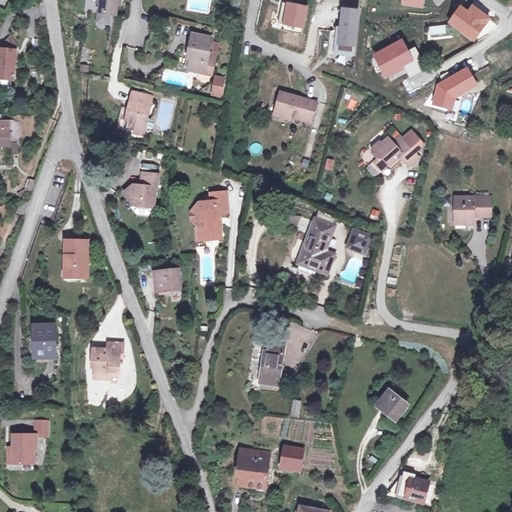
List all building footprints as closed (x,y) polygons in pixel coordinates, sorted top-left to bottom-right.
[(86,0),(85,13),(98,15),(97,24),(108,26),(109,16),(115,17),(117,0),(86,0)] [(306,9),(281,4),(277,25),(302,29),(306,9)] [(460,8),(449,23),(473,40),(489,19),(472,7),(468,13),(460,8)] [(356,12),(341,11),(339,32),(337,32),(335,53),(352,55),(356,12)] [(10,36),(8,47),(16,48),(17,42),(10,36)] [(210,41),(188,37),(186,52),(185,52),(182,70),(185,71),(185,73),(212,77),(216,57),(207,55),(210,41)] [(384,73),(392,69),(393,71),(405,65),(417,58),(413,51),(406,55),(400,44),(376,57),(384,73)] [(0,47),(0,76),(12,78),(16,48),(8,47),(0,46),(0,47)] [(422,68),(417,58),(405,65),(410,75),(422,68)] [(432,105),(450,110),(454,99),(476,86),(467,70),(437,86),(432,105)] [(0,86),(11,88),(12,78),(0,76),(0,86)] [(221,95),(223,79),(215,78),(213,94),(221,95)] [(279,92),(273,112),(281,114),(280,118),(290,121),(291,117),(298,119),(299,118),(311,121),(315,103),(279,92)] [(148,100),(128,96),(122,125),(125,125),(123,133),(131,135),(130,137),(140,139),(141,134),(149,136),(151,124),(144,122),(148,100)] [(0,119),(0,143),(9,144),(9,128),(1,127),(0,120),(0,119)] [(410,133),(401,141),(393,148),(390,145),(386,140),(380,146),(377,144),(370,151),(370,154),(375,159),(377,160),(381,160),(387,166),(388,167),(398,158),(407,167),(417,158),(413,154),(421,146),(410,133)] [(397,137),(390,145),(393,148),(401,141),(397,137)] [(327,158),(324,169),(331,171),(334,160),(327,158)] [(377,160),(373,164),(380,172),(387,166),(381,160),(377,160)] [(163,178),(147,176),(146,186),(147,189),(141,193),(137,187),(128,194),(138,207),(157,210),(159,191),(161,191),(163,178)] [(25,190),(32,191),(34,180),(27,179),(25,190)] [(202,233),(204,243),(220,242),(219,228),(216,228),(216,224),(219,221),(225,221),(229,216),(227,197),(211,199),(211,206),(199,207),(190,217),(191,223),(197,228),(202,233)] [(489,197),(453,197),(454,219),(463,219),(464,224),(472,223),(472,215),(488,216),(489,197)] [(156,213),(157,210),(138,207),(135,209),(140,216),(151,217),(156,213)] [(294,232),(308,236),(306,246),(303,245),(297,264),(300,265),(298,272),(316,278),(318,271),(328,274),(334,255),(324,252),(332,226),(313,221),(312,223),(298,219),(294,232)] [(370,238),(356,233),(351,248),(365,253),(370,238)] [(88,236),(62,237),(63,273),(89,271),(88,236)] [(175,270),(150,272),(152,293),(176,291),(175,270)] [(50,326),(30,326),(29,353),(50,354),(50,326)] [(121,354),(122,340),(107,340),(107,350),(102,350),(102,347),(93,347),(92,366),(95,366),(95,377),(109,377),(109,374),(117,374),(117,355),(121,354)] [(280,383),(287,343),(272,341),(271,351),(267,350),(263,381),(280,383)] [(392,392),(381,405),(395,417),(406,404),(392,392)] [(289,417),(298,418),(301,401),(292,400),(289,417)] [(39,433),(15,431),(13,458),(38,460),(39,433)] [(305,447),(302,447),(293,445),(295,435),(289,434),(282,465),(301,468),(305,447)] [(303,437),(295,435),(293,445),(302,447),(303,437)] [(243,470),(241,484),(248,485),(248,482),(264,484),(266,464),(251,462),(250,472),(243,470)] [(430,480),(414,476),(408,497),(424,501),(430,480)]
